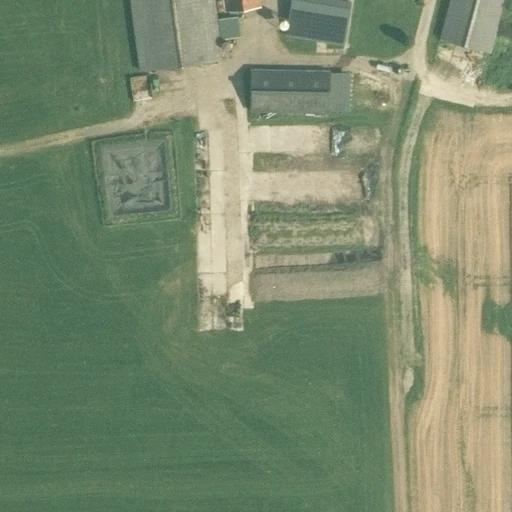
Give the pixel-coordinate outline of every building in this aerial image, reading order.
[(128,0),(139,72),(222,60),(214,0),(128,0)] [(223,0),(225,13),(262,8),(260,0),(223,0)] [(350,1),(346,0),(290,0),(285,37),(288,37),(287,47),(311,51),(313,41),(342,46),(350,1)] [(448,0),(438,38),(490,53),(503,0),(448,0)] [(330,70),(250,68),(249,112),(328,113),(330,70)]
